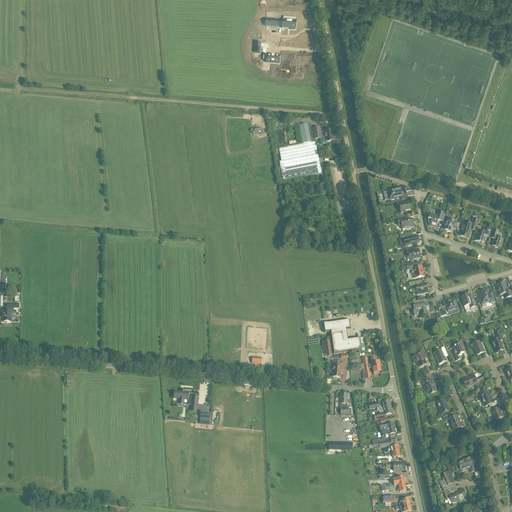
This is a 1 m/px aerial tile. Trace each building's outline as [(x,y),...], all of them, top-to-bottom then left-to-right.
[(282,27),(282,28),(291,29),(291,30),(294,30),(295,29),(296,29),(296,21),(283,20),(282,20),(282,21),(282,27)] [(263,56),(263,60),(266,61),(266,63),(279,64),(280,56),(266,55),(266,56),(263,56)] [(301,118),(289,120),(290,127),(299,125),(302,144),(315,142),(316,142),(315,140),(321,139),(321,143),(333,141),(335,140),(333,134),(333,130),(323,131),(323,132),(320,132),(319,128),(312,129),(310,118),(301,120),(301,118)] [(302,144),(279,149),(281,161),(279,162),(283,181),(321,173),(315,142),(302,144)] [(385,201),(405,196),(404,188),(383,192),(385,201)] [(410,210),(409,203),(405,203),(405,201),(397,203),(398,207),(399,207),(401,213),(405,212),(405,211),(410,210)] [(438,216),(430,213),(428,220),(428,221),(429,224),(430,224),(429,226),(436,228),(438,220),(442,222),(443,222),(445,214),(446,212),(443,211),(442,213),(438,211),(438,212),(439,212),(438,216)] [(402,230),(406,229),(407,229),(409,229),(410,228),(414,227),(413,223),(414,223),(414,221),(412,220),(406,221),(405,218),(397,219),(399,226),(401,225),(402,230)] [(449,232),(451,232),(453,228),(454,228),(458,230),(460,224),(454,222),(455,221),(447,219),(444,230),(445,231),(446,231),(446,232),(447,232),(447,233),(448,233),(448,232),(449,232)] [(474,231),(478,220),(474,219),(472,225),(464,222),(460,236),(461,236),(464,237),(468,239),(470,234),(471,231),(471,230),(474,231)] [(489,237),(491,230),(485,228),(483,232),(478,230),(474,241),(480,243),(480,242),(483,243),(485,236),(489,237)] [(502,245),(503,240),(498,238),(498,237),(499,232),(493,230),(491,237),(494,238),(492,246),(495,248),(496,249),(498,248),(499,248),(501,244),(502,245)] [(401,239),(399,239),(401,247),(405,247),(419,244),(417,235),(407,238),(406,234),(403,234),(400,234),(400,235),(401,239)] [(419,252),(417,252),(413,253),(412,250),(406,251),(407,254),(408,254),(410,262),(417,260),(417,259),(421,259),(420,255),(419,255),(419,252)] [(417,264),(407,267),(407,270),(411,269),(412,273),(411,274),(412,279),(413,279),(424,277),(423,273),(423,271),(422,267),(418,268),(417,264)] [(426,286),(426,283),(421,284),(420,281),(409,283),(409,286),(410,287),(414,286),(414,285),(415,286),(417,295),(428,293),(427,291),(428,290),(427,289),(427,288),(427,286),(426,286)] [(506,299),(511,297),(510,291),(507,292),(504,283),(495,286),(497,292),(499,292),(500,296),(504,294),(506,299)] [(491,304),(495,302),(492,292),(489,293),(487,289),(480,291),(477,292),(478,294),(481,305),(491,302),(491,304)] [(464,307),(465,310),(470,309),(476,307),(473,298),(470,299),(470,298),(469,298),(469,295),(461,297),(464,307)] [(424,314),(433,312),(432,307),(429,307),(428,306),(427,303),(425,304),(424,300),(414,302),(415,306),(413,306),(414,311),(413,311),(414,316),(419,315),(418,310),(423,309),(424,314)] [(445,307),(443,307),(439,309),(438,310),(440,317),(446,315),(447,312),(448,312),(449,313),(451,312),(452,311),(457,310),(455,303),(455,302),(454,301),(454,300),(452,300),(451,300),(451,301),(444,303),(445,307)] [(2,311),(2,314),(3,314),(3,322),(4,322),(4,323),(7,323),(7,322),(11,322),(11,312),(14,312),(14,304),(7,304),(7,308),(9,308),(8,311),(3,310),(3,311),(2,311)] [(349,320),(323,324),(324,333),(330,332),(333,355),(352,352),(362,351),(360,338),(348,340),(346,330),(350,330),(349,320)] [(499,342),(503,340),(500,333),(498,334),(497,332),(492,334),(493,337),(494,337),(496,340),(491,342),(496,353),(503,350),(499,342)] [(332,354),(330,342),(330,341),(323,342),(323,347),(325,346),(326,354),(331,354),(332,356),(331,354),(332,354)] [(484,352),(479,341),(471,344),(476,356),(484,352)] [(461,342),(456,344),(457,346),(451,349),(453,352),(454,352),(456,357),(455,358),(456,361),(460,360),(459,356),(461,355),(461,354),(463,353),(461,349),(464,348),(461,342)] [(420,367),(426,365),(423,358),(426,356),(423,350),(419,351),(421,355),(416,357),(416,356),(412,358),(414,363),(417,361),(420,367)] [(442,350),(433,353),(438,365),(447,361),(442,350)] [(367,358),(362,359),(363,362),(363,364),(364,369),(365,369),(369,368),(372,368),(380,366),(379,361),(375,362),(375,359),(371,360),(371,362),(372,364),(368,365),(367,361),(368,361),(367,358)] [(358,359),(351,360),(352,367),(356,367),(356,368),(360,369),(359,365),(358,359)] [(337,379),(337,378),(341,378),(342,371),(343,371),(344,363),(334,362),(333,366),(332,366),(332,373),(332,377),(333,377),(333,378),(337,379)] [(367,372),(366,372),(367,378),(370,377),(370,381),(378,379),(378,378),(382,378),(381,372),(381,370),(369,372),(367,373),(367,372)] [(480,384),(485,382),(482,376),(475,379),(473,376),(462,380),(466,388),(477,384),(477,385),(480,384)] [(434,385),(432,380),(429,381),(428,378),(421,381),(425,389),(426,388),(429,395),(436,392),(433,385),(434,385)] [(490,395),(488,396),(486,390),(479,393),(481,399),(484,407),(493,403),(490,395)] [(174,394),(174,395),(174,396),(174,399),(179,399),(179,402),(181,402),(182,402),(184,402),(184,400),(187,400),(187,401),(192,401),(191,406),(191,408),(193,408),(194,408),(196,409),(198,397),(195,397),(194,397),(192,396),(192,398),(188,397),(189,394),(184,393),(184,392),(181,392),(175,391),(175,394),(174,394)] [(341,416),(352,415),(352,409),(348,409),(348,394),(340,394),(340,404),(341,416)] [(369,405),(370,410),(376,409),(390,406),(389,401),(384,402),(384,400),(383,399),(379,400),(378,401),(378,403),(369,405)] [(444,399),(436,403),(440,414),(449,410),(444,399)] [(391,411),(390,406),(376,409),(376,411),(379,411),(379,413),(385,412),(386,415),(392,414),(391,411)] [(499,408),(494,410),(492,411),(491,407),(485,410),(488,418),(492,416),(493,420),(502,417),(499,408)] [(210,414),(201,413),(200,424),(209,425),(210,414)] [(453,431),(461,427),(456,416),(452,418),(451,415),(443,418),(445,423),(449,421),(453,431)] [(393,434),(396,434),(395,429),(381,431),(382,436),(390,435),(390,437),(393,436),(393,434)] [(471,472),(475,471),(469,457),(461,460),(462,463),(458,464),(460,470),(457,471),(460,478),(463,476),(462,472),(470,469),(471,472)] [(444,484),(446,484),(446,486),(448,485),(449,489),(455,487),(449,472),(442,474),(444,480),(443,481),(444,484)] [(394,483),(384,485),(388,485),(389,488),(394,486),(398,486),(404,484),(404,480),(405,480),(404,477),(403,478),(403,477),(396,479),(393,479),(394,483)] [(463,489),(460,490),(457,491),(455,487),(449,489),(444,491),(445,494),(447,499),(450,498),(452,503),(463,499),(463,498),(466,496),(463,489)] [(399,504),(399,507),(410,505),(408,499),(401,500),(402,503),(399,504)]
